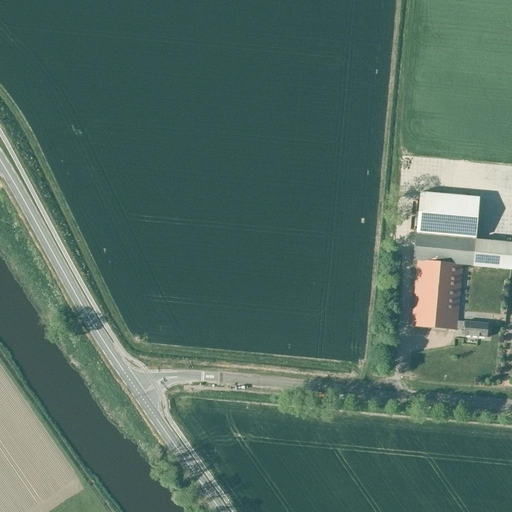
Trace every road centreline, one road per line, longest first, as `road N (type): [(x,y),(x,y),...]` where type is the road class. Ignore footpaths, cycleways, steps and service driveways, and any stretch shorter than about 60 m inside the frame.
road 1 (unclassified): [(511,405),(202,376),(164,378),(139,395)]
road 2 (unknown): [(389,393),(405,283),(406,191),(427,178),(500,189)]
road 3 (primary): [(139,395),(0,160)]
road 4 (primary): [(221,511),(139,395)]
